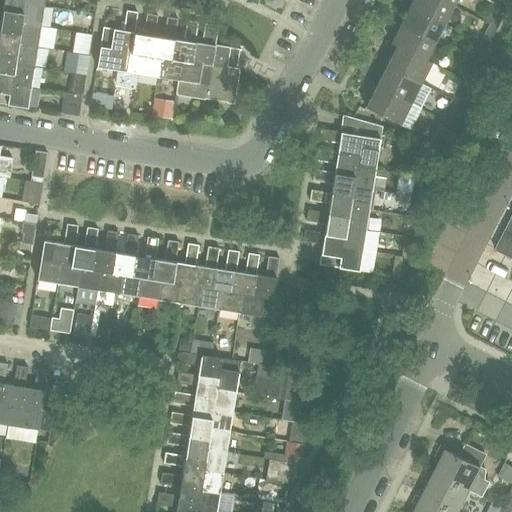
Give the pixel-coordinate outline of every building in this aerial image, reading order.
[(0,0),(3,0),(1,9),(1,10),(22,13),(20,23),(40,26),(43,6),(23,3),(23,0),(0,0)] [(443,23),(452,5),(442,0),(412,0),(409,6),(443,23)] [(443,23),(409,6),(400,24),(434,41),(443,23)] [(1,10),(1,9),(0,9),(0,30),(18,33),(17,43),(37,47),(40,26),(20,23),(22,13),(1,10)] [(490,24),(497,28),(505,13),(498,9),(490,24)] [(134,31),(137,12),(126,11),(123,30),(103,26),(96,67),(117,70),(120,50),(130,51),(134,31)] [(153,35),(154,35),(157,16),(146,14),(143,33),(134,31),(130,51),(120,50),(117,70),(137,73),(140,53),(150,55),(153,35)] [(174,38),(175,38),(178,19),(167,17),(164,36),(154,35),(153,35),(150,55),(140,53),(137,73),(157,76),(160,56),(170,58),(174,38)] [(194,41),(195,41),(198,22),(187,20),(184,39),(175,38),(174,38),(170,58),(160,56),(157,76),(177,80),(180,60),(191,61),(194,41)] [(227,66),(230,47),(215,45),(218,26),(207,24),(204,43),(195,41),(194,41),(191,61),(180,60),(177,80),(178,80),(175,94),(233,103),(239,68),(227,66)] [(434,41),(400,24),(391,43),(396,46),(396,45),(425,59),(434,41)] [(490,42),(497,28),(490,24),(483,39),(490,42)] [(0,30),(0,51),(15,53),(14,63),(34,67),(37,47),(17,43),(18,33),(0,30)] [(88,55),(91,35),(73,33),(70,52),(74,53),(88,55)] [(431,61),(425,59),(396,45),(396,46),(386,65),(420,82),(431,61)] [(472,61),(479,64),(486,50),(479,46),(472,61)] [(0,51),(0,71),(12,74),(10,83),(31,87),(34,67),(14,63),(15,53),(0,51)] [(74,53),(72,73),(85,75),(88,55),(74,53)] [(471,79),(479,64),(472,61),(464,75),(471,79)] [(421,109),(431,88),(420,82),(386,65),(376,86),(410,103),(421,109)] [(0,103),(27,108),(31,87),(10,83),(12,74),(0,71),(0,103)] [(85,75),(72,73),(67,73),(64,90),(82,93),(85,75)] [(460,83),(452,99),(459,103),(468,86),(460,83)] [(399,124),(410,103),(376,86),(365,107),(399,124)] [(78,116),(82,95),(67,92),(64,114),(67,114),(78,116)] [(111,109),(113,96),(92,92),(90,105),(90,106),(111,109)] [(452,99),(442,94),(438,104),(447,109),(443,116),(451,120),(459,103),(452,99)] [(171,107),(155,104),(153,116),(169,119),(171,107)] [(375,169),(379,138),(381,126),(342,114),(338,132),(320,129),(319,140),(338,143),(336,152),(336,153),(356,156),(354,166),(375,169)] [(447,127),(440,123),(431,140),(438,144),(447,127)] [(433,154),(435,143),(431,142),(423,141),(421,152),(429,153),(433,154)] [(372,190),(375,169),(354,166),(356,156),(336,153),(336,152),(317,149),(315,160),(335,163),(334,172),(333,173),(353,176),(351,186),(372,190)] [(47,152),(35,151),(31,176),(43,178),(47,152)] [(368,210),(372,190),(351,186),(353,176),(333,173),(334,172),(314,169),(312,180),(332,183),(330,192),(330,193),(349,196),(348,206),(368,210)] [(39,203),(42,183),(25,180),(22,200),(39,203)] [(365,230),(368,210),(348,206),(349,196),(330,193),(330,192),(311,189),(309,200),(328,203),(327,213),(346,216),(345,227),(365,230)] [(16,209),(14,220),(25,222),(26,213),(27,210),(16,209)] [(362,250),(365,230),(345,227),(346,216),(327,213),(308,210),(306,221),(325,224),(324,233),(324,234),(343,237),(342,247),(362,250)] [(25,222),(35,223),(36,219),(37,215),(26,213),(25,222)] [(32,244),(35,223),(25,222),(22,222),(20,232),(23,233),(22,242),(32,244)] [(74,244),(75,244),(78,225),(67,224),(64,243),(43,239),(36,279),(57,283),(61,263),(70,264),(74,244)] [(94,247),(94,248),(97,228),(87,227),(83,246),(75,244),(74,244),(70,264),(61,263),(57,283),(77,286),(81,266),(90,267),(94,247)] [(114,251),(115,251),(118,232),(106,230),(103,249),(94,248),(94,247),(90,267),(81,266),(77,286),(98,289),(101,269),(111,271),(114,251)] [(359,271),(362,250),(342,247),(343,237),(324,234),(324,233),(304,230),(303,241),(322,244),(319,264),(359,271)] [(511,233),(504,230),(494,249),(511,258),(511,233)] [(134,254),(135,254),(138,235),(127,233),(124,252),(115,251),(114,251),(111,271),(101,269),(98,289),(118,292),(121,272),(131,274),(134,254)] [(154,257),(155,257),(158,238),(147,236),(144,256),(135,254),(134,254),(131,274),(121,272),(118,292),(138,295),(141,275),(151,277),(154,257)] [(174,260),(175,261),(178,241),(167,240),(164,259),(155,257),(154,257),(151,277),(141,275),(138,295),(158,299),(161,279),(171,280),(174,260)] [(194,264),(195,264),(198,244),(187,243),(184,262),(175,261),(174,260),(171,280),(161,279),(158,299),(178,302),(181,282),(191,284),(194,264)] [(214,267),(215,267),(218,248),(207,246),(204,265),(195,264),(194,264),(191,284),(181,282),(178,302),(198,305),(201,285),(211,287),(214,267)] [(234,270),(235,270),(238,251),(227,249),(224,268),(215,267),(214,267),(211,287),(201,285),(198,305),(218,308),(221,288),(231,290),(234,270)] [(255,273),(256,273),(259,254),(248,252),(245,272),(235,270),(234,270),(231,290),(221,288),(218,308),(239,312),(242,292),(252,293),(255,273)] [(279,257),(271,256),(268,256),(265,275),(256,273),(255,273),(252,293),(242,292),(239,312),(270,317),(275,284),(279,257)] [(22,304),(8,302),(5,323),(19,325),(22,304)] [(52,317),(53,313),(51,313),(51,317),(31,315),(30,327),(49,329),(50,329),(52,317)] [(53,313),(52,317),(50,329),(70,331),(72,315),(53,313)] [(89,336),(92,317),(77,315),(74,334),(89,336)] [(201,354),(203,340),(193,338),(193,341),(191,352),(201,354)] [(191,352),(193,341),(183,339),(181,350),(191,352)] [(236,391),(240,360),(201,354),(191,352),(181,350),(179,361),(199,364),(197,374),(197,375),(217,378),(216,388),(236,391)] [(286,399),(291,368),(271,365),(262,363),(259,363),(254,394),(286,399)] [(23,385),(24,385),(27,366),(16,364),(13,384),(3,382),(0,399),(0,422),(7,424),(10,403),(20,405),(23,385)] [(33,387),(24,385),(23,385),(20,405),(10,403),(7,424),(38,429),(38,428),(49,431),(53,411),(41,409),(47,369),(36,367),(33,387)] [(197,375),(197,374),(177,371),(176,382),(196,385),(194,394),(194,395),(214,398),(212,408),(232,411),(236,391),(216,388),(217,378),(197,375)] [(194,395),(194,394),(174,391),(172,402),(192,405),(191,415),(211,418),(209,428),(229,431),(232,411),(212,408),(214,398),(194,395)] [(305,422),(308,403),(288,400),(285,419),(305,422)] [(191,415),(171,411),(169,422),(189,426),(188,435),(187,435),(207,439),(206,448),(226,452),(229,431),(209,428),(211,418),(191,415)] [(313,444),(318,434),(292,430),(290,441),(313,444)] [(187,435),(188,435),(167,432),(166,442),(186,446),(184,454),(184,455),(204,459),(203,468),(223,471),(226,452),(206,448),(207,439),(187,435)] [(307,451),(308,444),(288,441),(285,461),(302,463),(303,457),(304,457),(307,451)] [(484,469),(479,467),(446,450),(447,448),(440,444),(433,457),(440,460),(434,473),(468,490),(480,496),(487,482),(483,479),(484,469)] [(485,454),(465,444),(458,456),(479,467),(485,454)] [(184,455),(184,454),(164,451),(163,462),(183,465),(181,474),(181,475),(201,478),(199,488),(219,492),(223,471),(203,468),(204,459),(184,455)] [(292,482),(300,463),(276,460),(268,458),(265,477),(273,479),(292,482)] [(511,485),(501,507),(510,511),(511,508),(511,467),(503,463),(497,476),(511,483),(511,485)] [(231,511),(234,494),(219,492),(199,488),(201,478),(181,475),(181,474),(161,471),(159,482),(179,485),(178,494),(178,495),(198,498),(196,508),(216,511),(218,511),(231,511)] [(455,511),(456,511),(468,490),(434,473),(433,475),(426,472),(422,479),(429,482),(423,495),(455,511)] [(284,502),(288,482),(273,479),(260,477),(256,498),(284,502)] [(216,511),(196,508),(198,498),(178,495),(178,494),(158,491),(156,502),(176,506),(174,511),(216,511)] [(455,511),(423,495),(421,498),(415,495),(411,502),(418,505),(414,511),(455,511)] [(256,502),(254,511),(275,511),(277,505),(256,502)]
